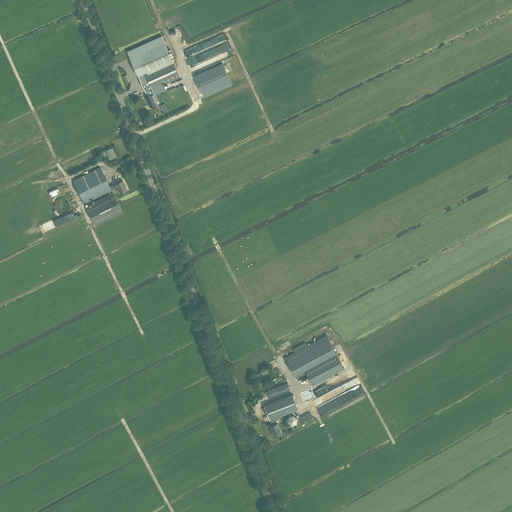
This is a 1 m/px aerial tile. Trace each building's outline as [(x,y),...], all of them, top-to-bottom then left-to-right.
[(146,97),(150,108),(157,104),(153,95),(164,91),(162,86),(180,77),(162,37),(128,53),(146,93),(148,96),(146,97)] [(221,61),(193,74),(203,95),(230,82),(221,61)] [(110,160),(117,157),(112,148),(106,151),(110,160)] [(109,187),(100,167),(73,180),(84,203),(107,192),(109,195),(86,206),(95,225),(122,212),(113,193),(111,194),(110,191),(111,190),(117,187),(119,193),(127,189),(122,180),(115,183),(115,184),(109,187)] [(295,353),(285,358),(294,375),(298,381),(307,375),(313,385),(344,368),(336,352),(328,338),(327,336),(326,336),(307,346),(305,343),(300,346),(293,349),(295,353)] [(266,369),(256,374),(258,378),(262,376),(265,382),(268,380),(264,375),(268,373),(266,369)] [(268,398),(290,389),(287,383),(265,393),(268,398)] [(277,423),(275,418),(298,409),(293,394),(264,405),(270,420),(270,419),(273,425),(270,426),(274,437),(282,434),(278,423),(277,423)] [(292,426),(297,424),(298,418),(293,415),(288,417),(287,423),(292,426)]
